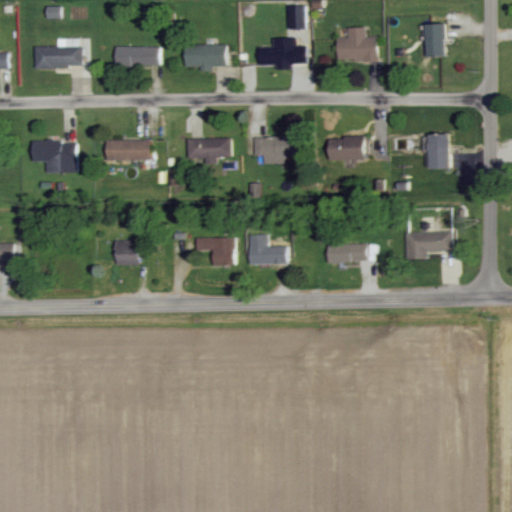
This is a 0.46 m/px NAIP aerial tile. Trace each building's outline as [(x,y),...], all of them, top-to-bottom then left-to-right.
[(308,5),(290,5),(291,28),(308,28),(308,5)] [(63,6),(48,6),(48,18),(63,18),(63,6)] [(450,55),(449,22),(429,23),(429,55),(450,55)] [(381,36),(369,36),(369,27),(351,27),(351,36),(340,36),(340,59),(380,60),(381,36)] [(309,63),(308,45),(298,46),(298,37),(275,38),(275,46),(261,46),(261,65),(279,64),(279,69),(294,68),(294,63),(309,63)] [(60,46),(38,46),(38,67),(84,67),(83,38),(60,38),(60,46)] [(228,66),(228,44),(188,44),(188,66),(203,66),(203,71),(216,70),(215,66),(228,66)] [(162,46),(118,46),(119,65),(162,65),(162,46)] [(10,52),(0,51),(0,68),(11,69),(10,52)] [(452,167),(452,133),(430,133),(430,167),(452,167)] [(287,155),(305,155),(305,136),(257,136),(257,155),(265,154),(266,163),(287,162),(287,155)] [(368,136),(332,136),(333,159),(368,159),(368,136)] [(233,137),(190,138),(191,162),(219,161),(219,157),(234,156),(233,137)] [(109,160),(153,159),(152,139),(109,139),(109,160)] [(35,141),(35,161),(49,161),(49,172),(79,172),(79,140),(35,141)] [(409,232),(409,258),(430,258),(430,251),(453,250),(453,231),(409,232)] [(252,264),(289,263),(289,246),(270,247),(270,234),(251,235),(252,264)] [(237,237),(198,238),(199,250),(215,249),(215,265),(237,264),(237,237)] [(141,264),(141,240),(118,240),(118,265),(141,264)] [(0,261),(16,261),(15,243),(0,242),(0,261)] [(368,243),(330,244),(330,262),(369,261),(368,243)]
